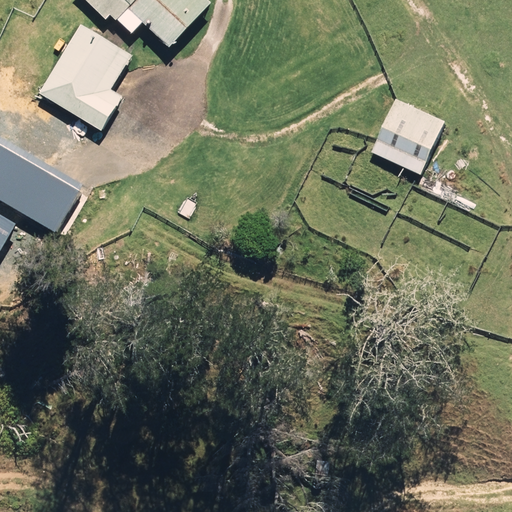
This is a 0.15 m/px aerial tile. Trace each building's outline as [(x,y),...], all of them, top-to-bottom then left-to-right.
[(209,0),(83,0),(114,27),(117,24),(134,39),(142,29),(168,51),(211,1),(209,0)] [(131,62),(85,33),(44,98),(102,134),(123,101),(111,94),(131,62)] [(0,71),(14,53),(0,42),(0,71)] [(420,180),(445,124),(395,101),(370,157),(420,180)] [(0,247),(56,151),(23,132),(0,171),(0,247)] [(84,198),(52,181),(32,218),(64,235),(84,198)]
